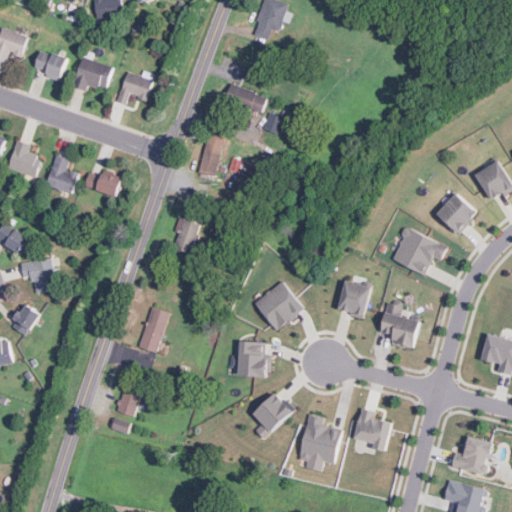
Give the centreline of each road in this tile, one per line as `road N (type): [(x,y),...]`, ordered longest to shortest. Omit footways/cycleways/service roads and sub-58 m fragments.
road 1 (tertiary): [(227,0),(46,511)]
road 2 (residential): [(511,230),(465,285),(405,511)]
road 3 (residential): [(511,407),(328,363)]
road 4 (residential): [(0,94),(171,152)]
